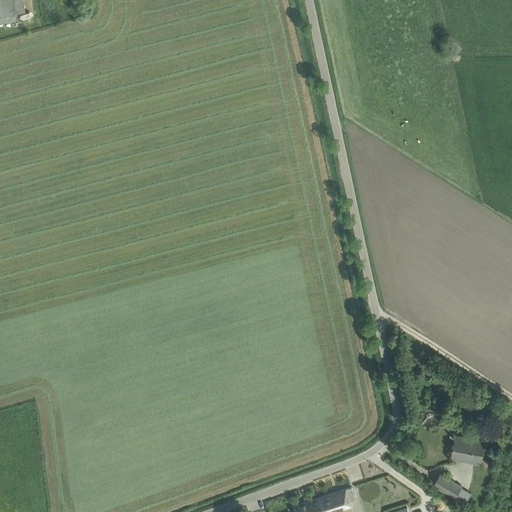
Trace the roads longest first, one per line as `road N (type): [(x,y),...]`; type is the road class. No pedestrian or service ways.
road 1 (unclassified): [(216,511),(361,458),(388,437),(396,419),(309,0)]
road 2 (track): [(511,398),(375,311)]
